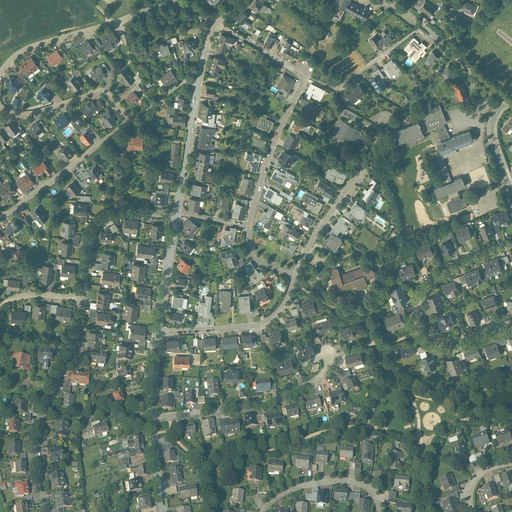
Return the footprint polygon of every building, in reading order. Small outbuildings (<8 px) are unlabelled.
[(267,6),(259,0),(252,0),(249,5),(257,11),(260,7),(264,10),(267,6)] [(339,18),(340,16),(345,6),(366,17),(367,15),(368,15),(371,11),(370,10),(350,0),(334,0),(330,10),(329,12),(329,15),(330,17),(332,18),(334,19),(337,19),(339,18)] [(436,8),(426,0),(425,0),(420,7),(430,15),(436,8)] [(474,4),(465,1),(462,8),(470,11),(471,8),(472,9),(474,4)] [(248,15),(241,11),(236,18),(242,23),(243,23),(244,22),(248,25),(248,26),(252,20),(247,17),(248,15)] [(388,31),(386,28),(383,30),(385,34),(382,36),(387,43),(393,38),(388,31)] [(119,40),(113,32),(107,37),(114,46),(117,43),(116,42),(119,40)] [(379,38),(376,33),(370,38),(373,43),(374,43),(376,41),(379,46),(380,47),(387,43),(382,36),(379,38)] [(233,38),(221,34),(219,42),(226,44),(230,45),(232,42),(233,42),(234,42),(232,41),(233,38)] [(275,39),(268,35),(264,42),(271,46),(273,43),(275,39)] [(414,36),(404,48),(409,52),(409,53),(412,55),(414,57),(415,56),(417,54),(418,53),(419,54),(423,50),(418,46),(419,44),(417,43),(419,40),(414,36)] [(114,46),(107,37),(104,39),(105,40),(102,42),(108,50),(114,46)] [(286,39),(284,43),(281,48),(282,49),(280,53),(285,55),(289,47),(289,48),(292,43),(286,39)] [(88,41),(86,43),(86,42),(84,42),(84,43),(83,44),(84,44),(81,47),(86,54),(93,48),(90,44),(88,41)] [(99,47),(94,41),(90,44),(93,48),(95,50),(99,47)] [(188,41),(185,41),(185,42),(184,41),(184,45),(182,45),(182,47),(183,47),(183,51),(184,51),(183,57),(188,57),(188,51),(193,51),(193,47),(193,42),(188,42),(188,41)] [(427,45),(422,41),(419,44),(418,46),(423,50),(423,49),(427,45)] [(226,44),(219,42),(216,49),(224,52),(226,44)] [(144,43),(134,46),(137,55),(146,53),(147,52),(146,49),(144,43)] [(167,44),(163,45),(162,43),(158,44),(160,50),(159,50),(160,51),(161,55),(170,52),(167,44)] [(67,55),(61,47),(56,51),(61,58),(62,59),(67,55)] [(289,48),(289,47),(285,55),(292,59),(296,51),(289,48)] [(56,51),(47,57),(50,61),(50,62),(51,63),(52,64),(54,62),(55,64),(60,60),(59,60),(61,58),(56,51)] [(433,51),(427,57),(426,56),(424,55),(421,59),(429,65),(432,61),(434,62),(439,56),(433,51)] [(221,59),(214,56),(211,64),(219,67),(221,60),(221,59)] [(38,67),(31,57),(25,61),(32,71),(38,67)] [(45,65),(39,58),(36,60),(42,68),(45,65)] [(234,61),(228,58),(225,63),(231,66),(234,61)] [(394,62),(392,59),(388,62),(389,62),(384,66),(385,67),(388,71),(387,72),(390,75),(394,72),(395,73),(401,69),(395,62),(394,62)] [(32,71),(25,61),(19,66),(26,75),(32,71)] [(276,68),(266,62),(261,72),(262,72),(262,71),(271,76),(271,77),(276,68)] [(451,65),(449,63),(443,71),(446,74),(445,74),(445,75),(449,77),(450,75),(455,70),(451,66),(451,65)] [(219,67),(211,64),(209,72),(217,74),(219,67)] [(99,66),(95,69),(95,68),(93,68),(92,69),(91,71),(92,71),(90,73),(95,79),(98,79),(105,74),(102,69),(99,66)] [(110,72),(105,66),(102,69),(105,74),(106,75),(110,72)] [(388,71),(385,67),(380,70),(384,76),(386,78),(390,75),(387,72),(388,71)] [(133,78),(125,68),(117,74),(126,86),(128,85),(129,86),(134,82),(135,81),(133,78)] [(77,69),(71,70),(71,73),(74,76),(75,77),(80,74),(77,69)] [(379,69),(374,72),(376,75),(379,79),(381,78),(384,76),(380,70),(379,69)] [(170,70),(160,78),(166,87),(177,79),(170,70)] [(26,79),(21,72),(18,75),(23,82),(26,79)] [(142,81),(139,73),(133,78),(135,81),(134,82),(136,85),(138,84),(142,81)] [(294,79),(283,74),(281,77),(282,78),(278,86),(284,89),(284,90),(282,93),(286,95),(287,92),(294,79)] [(10,92),(14,92),(22,87),(14,75),(10,78),(7,77),(5,85),(10,92)] [(381,78),(379,79),(376,75),(371,79),(377,87),(376,88),(379,92),(387,86),(381,78)] [(450,75),(449,77),(445,75),(443,78),(449,83),(453,78),(450,75)] [(74,76),(66,81),(69,85),(68,85),(70,88),(71,88),(73,91),(81,85),(75,77),(74,76)] [(53,88),(48,81),(43,85),(45,87),(49,91),(53,88)] [(323,89),(311,82),(306,92),(311,95),(310,95),(312,92),(319,95),(320,93),(323,95),(325,90),(323,89),(323,88),(323,89)] [(467,96),(462,83),(455,86),(460,99),(467,96)] [(362,88),(359,84),(355,88),(354,87),(348,92),(346,93),(348,96),(351,99),(350,100),(351,101),(353,101),(353,102),(360,97),(359,97),(365,92),(361,88),(362,88)] [(45,87),(38,92),(39,93),(37,94),(41,100),(45,97),(47,101),(51,98),(48,95),(50,93),(49,91),(45,87)] [(206,87),(205,94),(213,96),(214,94),(215,88),(206,87)] [(346,90),(340,95),(343,99),(348,96),(346,93),(348,92),(346,90)] [(133,103),(134,104),(140,100),(134,92),(133,91),(133,92),(127,96),(128,97),(125,100),(129,105),(133,103)] [(188,98),(179,97),(177,107),(186,108),(188,98)] [(19,107),(22,100),(15,98),(12,104),(19,107)] [(308,102),(301,98),(298,104),(303,106),(304,104),(306,105),(307,103),(307,104),(308,102)] [(103,105),(99,100),(94,104),(97,109),(98,109),(103,105)] [(92,102),(90,104),(89,103),(86,106),(82,110),(85,113),(87,113),(88,116),(97,109),(94,104),(92,102)] [(326,111),(311,103),(307,110),(308,111),(309,110),(311,111),(311,112),(318,116),(317,118),(320,119),(320,120),(322,120),(323,119),(322,119),(326,111)] [(211,106),(204,104),(202,111),(210,113),(211,106)] [(439,104),(418,112),(422,122),(419,123),(423,134),(436,129),(443,126),(443,124),(446,123),(439,104)] [(354,113),(346,108),(342,114),(351,119),(354,113)] [(117,122),(108,110),(99,117),(108,129),(113,125),(117,122)] [(210,113),(202,111),(201,118),(209,119),(210,113)] [(63,114),(60,117),(59,116),(58,118),(55,121),(60,128),(62,128),(63,127),(66,128),(67,127),(67,124),(68,123),(69,121),(66,118),(63,114)] [(75,122),(70,115),(66,118),(69,121),(71,121),(73,124),(75,122)] [(185,117),(173,115),(173,117),(169,117),(168,123),(184,125),(185,117)] [(265,117),(261,115),(259,119),(260,120),(258,124),(266,127),(266,128),(267,128),(269,129),(273,121),(268,119),(268,118),(265,117)] [(307,120),(297,115),(291,126),(298,130),(301,125),(311,131),(314,126),(306,122),(307,120)] [(511,117),(502,128),(506,131),(511,125),(511,117)] [(351,125),(340,119),(332,134),(334,135),(335,134),(344,139),(346,136),(355,141),(361,131),(351,126),(351,125)] [(17,127),(12,121),(5,127),(8,131),(11,135),(12,135),(18,131),(19,130),(17,127)] [(46,128),(41,121),(37,123),(43,131),(46,128)] [(419,122),(395,131),(401,148),(411,144),(412,146),(416,144),(416,142),(425,138),(423,134),(419,123),(419,122)] [(37,123),(31,128),(31,129),(29,130),(31,133),(31,134),(32,133),(34,137),(35,137),(36,137),(38,136),(38,135),(37,134),(43,131),(37,123)] [(5,127),(3,124),(0,126),(2,129),(3,129),(6,133),(8,131),(5,127)] [(451,139),(443,124),(443,126),(436,129),(441,142),(451,139)] [(25,133),(19,125),(17,127),(19,130),(18,131),(21,135),(25,133)] [(90,125),(85,129),(86,130),(89,134),(94,130),(90,125)] [(208,128),(201,127),(199,136),(213,139),(215,129),(208,128)] [(369,132),(362,128),(361,131),(355,141),(362,145),(369,132)] [(6,133),(3,129),(2,129),(0,130),(0,139),(2,142),(5,140),(7,141),(8,139),(9,137),(11,135),(8,131),(6,133)] [(89,134),(86,130),(79,135),(86,144),(93,139),(89,134)] [(441,142),(437,144),(441,153),(450,150),(451,152),(455,150),(454,148),(473,141),(469,131),(451,139),(441,142)] [(290,145),(295,148),(300,138),(290,133),(285,142),(290,145)] [(265,139),(258,137),(259,136),(255,134),(252,142),(256,143),(263,146),(265,139)] [(213,139),(199,136),(198,146),(205,147),(211,148),(213,139)] [(137,139),(132,138),(124,144),(125,146),(124,147),(124,146),(119,147),(118,151),(120,154),(124,154),(126,150),(127,149),(129,151),(134,147),(142,148),(143,140),(143,139),(137,139)] [(70,146),(65,139),(62,141),(62,142),(65,146),(67,146),(68,148),(70,146)] [(174,143),(173,143),(171,154),(170,159),(169,159),(168,165),(176,166),(178,155),(177,155),(179,144),(174,143)] [(68,148),(67,146),(65,146),(58,152),(58,153),(64,160),(65,160),(72,155),(72,154),(68,148)] [(296,157),(284,151),(283,154),(281,153),(280,156),(281,157),(280,159),(280,160),(283,161),(288,165),(291,160),(294,161),(296,157)] [(202,153),(198,152),(197,156),(199,156),(199,161),(198,161),(208,162),(210,154),(202,153)] [(258,156),(252,154),(246,152),(245,157),(248,158),(247,160),(250,161),(249,163),(252,163),(250,169),(255,170),(257,163),(258,163),(259,159),(257,158),(258,156)] [(443,169),(436,152),(429,155),(436,172),(437,172),(442,185),(446,184),(441,170),(443,169)] [(283,161),(280,160),(280,159),(277,158),(274,164),(280,167),(283,161)] [(208,162),(198,161),(199,161),(196,160),(196,164),(198,164),(197,169),(207,171),(208,162)] [(42,161),(33,168),(38,175),(45,170),(47,167),(42,161)] [(87,171),(83,165),(77,170),(80,172),(84,179),(90,175),(87,171)] [(95,166),(87,171),(90,175),(93,179),(96,176),(99,179),(103,176),(95,166)] [(346,175),(338,170),(332,167),(331,169),(329,173),(335,176),(333,179),(342,184),(346,175)] [(285,173),(276,168),(271,177),(277,180),(277,179),(284,183),(285,181),(286,179),(287,178),(288,178),(290,176),(285,173)] [(335,176),(329,173),(331,169),(329,168),(325,175),(333,180),(333,179),(335,176)] [(27,169),(23,171),(26,175),(27,174),(30,177),(32,175),(27,169)] [(207,171),(197,169),(195,169),(194,172),(197,172),(196,178),(205,179),(207,171)] [(84,179),(80,172),(77,175),(82,182),(87,182),(84,179)] [(173,174),(161,172),(159,180),(172,182),(173,174)] [(30,177),(27,174),(26,175),(22,178),(29,187),(34,183),(30,177)] [(294,178),(290,176),(288,178),(287,178),(286,179),(295,184),(298,180),(294,178)] [(252,179),(243,177),(239,189),(245,191),(249,192),(252,179)] [(29,187),(22,178),(19,181),(18,181),(17,182),(16,183),(17,184),(18,184),(20,187),(23,191),(29,187)] [(442,185),(434,189),(437,197),(449,193),(452,202),(447,204),(451,213),(467,206),(464,197),(460,199),(456,190),(465,186),(462,178),(446,184),(442,185)] [(331,186),(329,185),(327,184),(327,183),(320,179),(316,186),(323,190),(322,192),(325,194),(325,195),(323,199),(328,201),(334,190),(336,191),(337,189),(331,186)] [(373,179),(370,184),(371,185),(375,188),(375,187),(378,182),(373,179)] [(12,187),(8,182),(3,186),(10,195),(15,191),(12,187)] [(73,182),(66,187),(69,190),(73,196),(79,191),(73,182)] [(202,185),(192,183),(191,193),(205,195),(206,186),(206,185),(202,185)] [(371,185),(368,190),(366,188),(364,192),(366,193),(363,197),(370,202),(373,198),(377,191),(374,189),(375,188),(371,185)] [(10,195),(3,186),(0,187),(0,192),(5,199),(10,195)] [(278,192),(269,187),(264,195),(269,198),(270,197),(273,198),(274,199),(274,197),(281,201),(283,196),(280,195),(281,195),(280,194),(279,194),(277,193),(278,192)] [(381,191),(375,187),(375,188),(374,189),(377,191),(373,198),(375,200),(381,191)] [(156,193),(154,204),(165,206),(166,194),(161,193),(156,193)] [(229,194),(224,193),(224,194),(219,193),(217,202),(218,202),(218,205),(222,206),(222,207),(227,208),(229,194)] [(312,196),(306,193),(303,198),(310,202),(307,207),(309,208),(309,209),(310,209),(311,209),(318,213),(323,203),(318,199),(312,196)] [(200,200),(190,198),(189,202),(188,202),(187,204),(189,204),(188,209),(198,211),(200,200)] [(240,203),(235,201),(234,206),(236,206),(234,214),(232,214),(243,217),(244,210),(245,204),(240,203)] [(368,210),(356,202),(353,206),(352,206),(349,210),(346,208),(343,213),(351,218),(354,215),(361,220),(368,210)] [(87,204),(74,203),(73,208),(70,208),(70,213),(73,213),(81,214),(86,215),(86,214),(87,204)] [(313,218),(303,213),(304,212),(299,209),(300,206),(295,204),(291,211),(294,213),(293,216),(295,217),(295,218),(296,218),(294,220),(298,222),(299,220),(309,226),(313,218)] [(47,218),(38,207),(32,212),(35,216),(34,217),(36,220),(37,219),(40,223),(47,218)] [(272,210),(270,212),(267,210),(264,208),(259,218),(263,220),(264,218),(267,220),(266,223),(270,226),(269,227),(270,227),(273,222),(273,223),(273,222),(274,220),(277,222),(279,217),(274,214),(275,212),(272,210)] [(506,210),(500,213),(493,216),(496,224),(503,221),(504,224),(511,222),(506,210)] [(353,223),(342,215),(335,225),(341,229),(346,233),(349,229),(347,228),(349,225),(351,226),(353,223)] [(284,218),(283,217),(281,220),(284,222),(282,227),(283,228),(282,229),(281,232),(287,235),(288,232),(297,237),(300,231),(296,229),(296,228),(292,226),(294,223),(284,218)] [(131,220),(124,220),(123,231),(130,232),(131,220)] [(138,221),(131,220),(130,232),(137,233),(137,228),(138,221)] [(197,225),(189,220),(183,229),(190,234),(197,225)] [(14,221),(6,228),(6,229),(10,234),(12,236),(20,229),(14,221)] [(75,223),(63,222),(62,235),(73,236),(73,234),(75,223)] [(114,224),(109,227),(113,232),(118,229),(114,224)] [(162,226),(152,224),(151,231),(153,231),(152,235),(161,236),(162,226)] [(489,224),(480,227),(483,237),(491,235),(489,231),(490,231),(490,230),(491,230),(489,224)] [(468,226),(456,230),(460,241),(472,237),(468,226)] [(229,228),(225,228),(223,236),(222,237),(223,237),(222,242),(228,243),(228,241),(233,242),(235,229),(229,228)] [(111,233),(100,232),(99,241),(110,242),(111,233)] [(336,235),(333,232),(326,242),(335,248),(338,244),(336,243),(339,240),(340,241),(342,238),(336,235)] [(17,249),(6,235),(4,237),(12,247),(14,251),(16,250),(17,249)] [(193,246),(185,240),(180,247),(188,253),(193,246)] [(290,244),(285,241),(283,244),(294,250),(296,247),(290,244)] [(429,241),(415,247),(420,258),(425,256),(426,256),(433,253),(429,241)] [(449,241),(443,243),(442,245),(444,253),(446,254),(453,251),(454,249),(453,248),(451,242),(449,241)] [(72,244),(62,243),(61,254),(71,255),(72,244)] [(283,244),(280,249),(292,255),(294,250),(283,244)] [(146,247),(137,246),(136,256),(145,257),(146,247)] [(154,248),(146,247),(145,257),(151,257),(153,258),(153,257),(154,248)] [(233,248),(221,251),(222,258),(228,257),(229,259),(228,260),(229,264),(236,261),(238,261),(237,258),(236,255),(235,256),(233,248)] [(16,250),(14,251),(15,252),(11,254),(17,263),(19,262),(18,261),(22,258),(16,250)] [(110,254),(103,253),(102,264),(101,266),(105,266),(105,267),(109,268),(110,264),(112,264),(114,263),(115,257),(110,256),(110,254)] [(242,256),(237,258),(238,261),(236,261),(238,266),(244,261),(242,256)] [(189,263),(181,258),(177,265),(184,270),(189,263)] [(498,258),(485,263),(487,270),(489,275),(502,270),(498,258)] [(257,268),(254,264),(253,262),(252,262),(251,260),(251,259),(246,263),(247,264),(249,267),(247,269),(256,280),(265,273),(262,269),(260,271),(257,268)] [(238,266),(235,267),(238,271),(247,264),(246,263),(244,261),(238,266)] [(412,263),(399,268),(403,279),(416,274),(412,263)] [(145,266),(133,264),(132,271),(144,273),(145,266)] [(64,265),(62,265),(61,276),(74,277),(75,267),(64,265)] [(426,265),(420,268),(423,274),(428,272),(426,265)] [(362,267),(352,270),(354,276),(347,278),(346,278),(346,277),(345,277),(344,278),(344,279),(342,280),(337,266),(331,269),(334,278),(332,279),(336,290),(340,289),(340,288),(346,286),(347,287),(356,284),(357,287),(366,284),(364,279),(379,274),(372,267),(363,270),(362,267)] [(475,270),(465,273),(467,280),(469,285),(482,280),(478,269),(475,270)] [(52,272),(43,271),(41,283),(51,284),(52,272)] [(144,273),(132,271),(131,278),(143,280),(144,273)] [(111,274),(103,273),(102,283),(110,284),(111,274)] [(120,275),(111,274),(110,284),(119,285),(120,275)] [(185,278),(178,277),(177,281),(175,281),(174,285),(184,287),(185,278)] [(454,281),(443,285),(447,293),(451,291),(453,295),(459,292),(456,283),(455,280),(454,281)] [(20,282),(8,281),(8,285),(7,289),(9,290),(19,291),(20,282)] [(267,292),(263,285),(260,287),(258,283),(251,288),(252,291),(256,290),(261,302),(269,298),(267,292)] [(401,285),(391,289),(392,291),(392,292),(395,301),(396,300),(397,304),(396,305),(397,305),(402,303),(406,302),(406,300),(405,297),(405,295),(402,286),(401,285)] [(150,288),(137,286),(137,287),(133,286),(132,290),(136,291),(136,293),(139,294),(139,297),(144,298),(148,298),(149,295),(149,294),(150,294),(150,293),(149,293),(149,292),(150,288)] [(227,289),(219,288),(219,298),(221,298),(220,307),(229,307),(230,295),(230,289),(228,289),(228,288),(227,288),(227,289)] [(110,294),(98,293),(97,300),(109,301),(110,294)] [(182,294),(177,294),(177,295),(173,295),(172,299),(173,299),(173,303),(182,305),(183,297),(182,296),(182,294)] [(250,294),(238,295),(238,302),(240,302),(241,309),(251,309),(250,294)] [(438,294),(427,298),(431,308),(432,311),(433,311),(443,307),(438,294)] [(493,295),(482,299),(485,308),(488,309),(492,307),(493,305),(497,304),(493,295)] [(210,301),(205,301),(205,300),(199,299),(199,304),(198,305),(199,305),(204,306),(203,314),(210,315),(211,310),(209,309),(210,301)] [(109,301),(97,300),(97,304),(96,307),(97,307),(108,308),(109,301)] [(310,303),(309,300),(308,300),(309,302),(308,302),(307,302),(302,303),(304,310),(303,310),(304,315),(308,314),(309,314),(312,314),(312,312),(317,311),(314,301),(313,301),(313,302),(310,303)] [(402,303),(397,305),(396,305),(395,305),(398,311),(403,309),(404,308),(402,303)] [(137,306),(126,305),(125,312),(137,313),(137,306)] [(45,307),(34,306),(33,318),(43,319),(45,310),(45,307)] [(431,308),(424,311),(427,316),(434,314),(433,311),(432,311),(431,308)] [(71,310),(61,309),(61,313),(59,313),(59,315),(56,314),(55,320),(69,322),(71,310)] [(476,311),(467,314),(471,325),(480,321),(479,318),(476,311)] [(25,313),(18,312),(18,314),(12,313),(11,322),(14,322),(14,323),(15,323),(15,324),(22,325),(23,320),(24,320),(25,313)] [(137,313),(125,312),(124,319),(136,320),(137,313)] [(176,313),(170,312),(169,320),(172,321),(172,322),(176,322),(176,321),(179,322),(180,314),(181,314),(176,313)] [(106,315),(97,313),(96,323),(105,324),(106,315)] [(399,314),(385,319),(389,329),(393,327),(394,329),(405,325),(403,321),(404,321),(403,319),(403,318),(402,318),(401,319),(400,317),(399,314)] [(114,316),(106,315),(105,324),(113,325),(114,316)] [(451,315),(442,318),(442,319),(438,320),(440,326),(441,325),(442,327),(445,326),(445,325),(449,324),(449,325),(450,326),(455,324),(453,320),(451,315)] [(296,316),(286,319),(289,329),(299,326),(296,316)] [(330,319),(317,323),(316,324),(317,327),(318,328),(320,333),(333,329),(330,319)] [(461,323),(455,325),(457,332),(463,329),(461,323)] [(145,327),(131,325),(130,337),(139,339),(144,339),(145,327)] [(351,326),(340,329),(343,339),(354,336),(351,326)] [(280,329),(274,331),(274,333),(272,334),(273,337),(271,337),(273,345),(282,342),(281,337),(282,337),(280,329)] [(101,333),(89,332),(88,339),(100,340),(101,333)] [(252,335),(248,335),(243,335),(244,346),(253,346),(253,341),(253,339),(252,335)] [(236,336),(223,337),(224,347),(237,345),(237,342),(236,336)] [(215,337),(204,338),(204,344),(205,349),(205,350),(216,349),(216,348),(215,337)] [(505,337),(499,339),(502,345),(507,343),(505,337)] [(100,340),(88,339),(88,343),(87,346),(99,347),(100,340)] [(182,339),(166,340),(167,350),(183,348),(182,339)] [(413,343),(400,348),(403,356),(416,351),(413,343)] [(496,343),(485,348),(489,359),(501,355),(498,346),(497,343),(496,343)] [(132,347),(120,345),(119,352),(131,354),(132,347)] [(424,345),(417,347),(419,353),(426,351),(424,345)] [(476,345),(466,349),(466,348),(465,349),(466,349),(464,350),(464,351),(467,358),(468,361),(480,356),(476,345)] [(310,346),(307,347),(306,346),(301,348),(301,349),(299,349),(299,352),(300,354),(300,356),(301,357),(300,358),(303,360),(311,358),(311,357),(314,356),(315,355),(315,354),(314,353),(313,353),(313,351),(313,349),(310,346)] [(47,349),(41,349),(41,353),(39,353),(38,359),(43,360),(44,360),(43,362),(42,367),(48,368),(48,363),(48,361),(52,362),(52,358),(51,357),(50,356),(51,351),(51,350),(47,349)] [(98,353),(90,352),(88,362),(97,363),(98,353)] [(131,354),(119,352),(118,359),(130,361),(131,354)] [(107,354),(98,353),(97,363),(105,364),(107,354)] [(360,353),(345,357),(348,367),(363,362),(360,353)] [(27,356),(16,354),(14,364),(16,364),(15,366),(24,367),(25,363),(26,363),(27,357),(27,356)] [(433,354),(423,358),(428,369),(437,366),(433,354)] [(189,357),(174,357),(174,366),(189,367),(189,357)] [(457,358),(453,359),(452,359),(447,361),(448,363),(447,363),(449,367),(450,367),(452,373),(463,369),(459,361),(458,357),(457,358)] [(291,359),(282,361),(282,362),(278,363),(281,373),(289,371),(289,372),(294,370),(291,362),(292,362),(291,359)] [(129,368),(122,370),(116,371),(118,377),(115,378),(116,382),(124,380),(124,378),(131,376),(129,368)] [(238,370),(224,372),(226,382),(239,380),(238,370)] [(80,373),(72,372),(71,381),(71,382),(78,383),(80,373)] [(89,374),(80,373),(78,383),(88,384),(89,374)] [(347,377),(344,377),(347,384),(348,390),(348,391),(354,389),(353,388),(357,386),(354,374),(351,375),(347,377)] [(172,381),(164,380),(163,391),(167,391),(167,392),(168,392),(168,391),(171,391),(172,381)] [(217,380),(207,381),(208,389),(218,387),(217,380)] [(269,380),(255,382),(256,392),(270,390),(270,385),(269,380)] [(218,387),(208,389),(209,396),(219,395),(218,387)] [(330,394),(329,395),(329,397),(332,406),(332,407),(336,410),(338,408),(337,405),(346,402),(342,390),(330,394)] [(121,392),(109,395),(110,398),(107,399),(108,405),(115,403),(124,401),(121,392)] [(195,392),(187,392),(186,403),(195,403),(195,393),(195,392)] [(322,392),(315,394),(316,397),(318,397),(320,402),(321,402),(320,400),(324,399),(324,398),(322,392)] [(64,405),(73,406),(74,396),(65,395),(64,405)] [(316,397),(312,399),(312,397),(305,399),(306,400),(305,401),(307,410),(312,408),(313,410),(321,407),(320,402),(318,397),(316,397)] [(172,398),(162,398),(162,409),(166,409),(174,410),(175,399),(173,399),(171,399),(172,398)] [(19,400),(18,400),(17,401),(16,401),(16,405),(15,406),(15,409),(16,410),(16,411),(19,411),(19,412),(20,413),(22,413),(23,412),(23,411),(25,412),(25,401),(20,401),(19,400)] [(296,405),(285,408),(287,415),(287,417),(298,414),(296,405)] [(250,414),(245,415),(246,421),(244,422),(245,427),(256,425),(256,422),(255,416),(255,414),(250,415),(250,414)] [(279,414),(266,416),(268,427),(269,426),(268,425),(272,424),(273,426),(277,425),(276,425),(280,424),(281,424),(279,414)] [(18,420),(10,419),(10,423),(9,423),(9,425),(10,426),(9,430),(17,431),(17,430),(18,430),(19,427),(18,426),(18,420)] [(100,423),(99,420),(92,422),(94,429),(83,432),(84,437),(95,434),(97,433),(109,430),(106,421),(100,423)] [(212,420),(202,422),(204,436),(212,434),(212,433),(216,432),(215,425),(213,426),(212,420)] [(237,420),(224,422),(227,434),(240,432),(237,420)] [(63,422),(56,421),(56,431),(59,431),(59,435),(66,435),(67,432),(68,432),(68,422),(63,421),(63,422)] [(194,423),(183,424),(184,434),(195,433),(194,423)] [(508,430),(495,435),(498,444),(511,439),(508,430)] [(484,431),(473,435),(475,440),(474,440),(473,441),(474,443),(477,445),(481,443),(483,444),(484,443),(486,442),(486,443),(489,443),(486,436),(487,435),(485,435),(484,431)] [(139,435),(133,436),(134,440),(133,440),(127,441),(128,446),(135,445),(135,448),(143,446),(142,435),(139,435)] [(19,441),(9,442),(9,449),(11,449),(11,453),(19,453),(20,453),(19,441)] [(374,445),(364,444),(362,460),(372,461),(374,445)] [(466,444),(459,446),(459,447),(460,446),(461,449),(457,451),(460,460),(468,457),(470,457),(470,456),(466,444)] [(143,446),(135,448),(135,450),(129,451),(130,456),(145,454),(143,446)] [(61,447),(55,448),(55,450),(51,451),(51,455),(50,456),(50,458),(51,458),(52,458),(52,459),(54,458),(54,460),(58,460),(58,457),(60,456),(61,457),(63,457),(64,455),(63,453),(61,447)] [(354,449),(341,448),(340,455),(346,456),(346,458),(353,458),(354,449)] [(174,451),(164,452),(165,463),(175,461),(174,451)] [(328,452),(317,451),(316,462),(327,463),(328,452)] [(400,453),(389,452),(388,459),(392,460),(391,467),(399,467),(400,453)] [(483,458),(481,452),(475,455),(477,461),(483,458)] [(475,455),(470,456),(470,457),(468,457),(470,463),(477,461),(475,455)] [(309,457),(297,456),(296,466),(308,467),(308,464),(309,457)] [(129,457),(121,458),(122,465),(126,464),(130,463),(129,457)] [(282,462),(269,461),(268,472),(273,472),(273,471),(281,472),(282,462)] [(20,462),(16,462),(17,473),(26,472),(25,462),(20,462)] [(146,465),(130,467),(130,468),(131,472),(138,471),(139,476),(148,475),(146,465)] [(261,468),(250,467),(250,472),(252,472),(251,480),(260,481),(261,468)] [(179,468),(171,469),(173,483),(182,481),(179,468)] [(54,474),(50,475),(51,479),(52,479),(53,484),(52,484),(53,488),(56,488),(57,488),(61,487),(63,488),(64,486),(64,484),(63,484),(62,478),(63,478),(62,473),(54,474)] [(507,474),(501,476),(505,487),(509,485),(509,484),(511,482),(511,475),(511,473),(507,474)] [(451,475),(441,478),(445,489),(451,487),(455,486),(451,475)] [(410,478),(396,476),(395,486),(398,486),(398,487),(399,487),(400,485),(399,485),(403,485),(402,489),(408,490),(409,487),(410,478)] [(134,480),(129,480),(130,490),(142,489),(140,479),(134,480)] [(28,485),(23,486),(22,482),(16,483),(17,487),(18,493),(19,494),(19,495),(21,496),(24,496),(25,495),(29,494),(28,488),(28,485)] [(492,483),(488,484),(488,485),(484,487),(486,494),(488,493),(489,497),(497,495),(493,483),(493,482),(492,483)] [(458,485),(455,486),(451,487),(453,493),(457,492),(460,491),(458,485)] [(196,486),(187,487),(189,497),(197,496),(196,486)] [(187,487),(179,488),(180,498),(189,497),(187,487)] [(243,490),(233,489),(232,496),(234,496),(233,502),(242,502),(243,490)] [(348,490),(335,489),(335,493),(337,493),(336,498),(341,498),(341,500),(345,500),(344,501),(345,501),(346,501),(347,501),(347,499),(348,493),(348,490)] [(328,492),(318,491),(318,494),(317,500),(317,503),(317,505),(323,505),(323,503),(326,504),(328,492)] [(55,495),(56,501),(68,499),(67,493),(55,495)] [(149,496),(138,498),(140,510),(151,508),(149,496)] [(68,499),(56,501),(57,508),(63,507),(69,506),(68,499)] [(453,499),(443,502),(446,511),(458,511),(459,511),(455,499),(453,499)] [(359,500),(359,503),(360,504),(359,511),(365,511),(368,511),(370,501),(359,500)] [(306,511),(307,503),(298,502),(296,511),(306,511)] [(26,503),(14,505),(14,506),(17,506),(18,511),(27,511),(26,506),(26,503)] [(411,511),(412,505),(398,503),(396,511),(411,511)]
